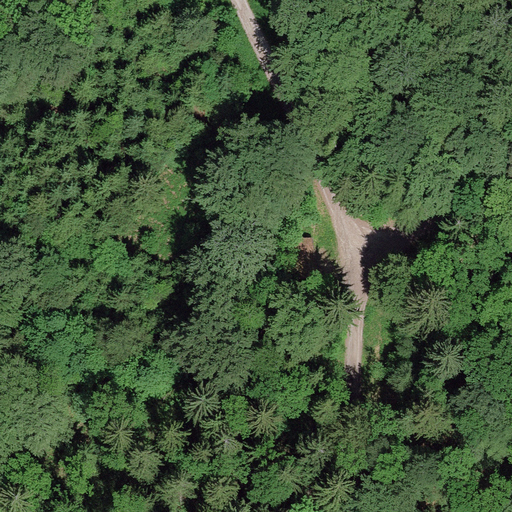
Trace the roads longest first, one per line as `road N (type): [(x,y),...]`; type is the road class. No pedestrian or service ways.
road 1 (track): [(353,511),(358,293),(350,241)]
road 2 (track): [(350,241),(242,0)]
road 3 (track): [(350,241),(511,184)]
